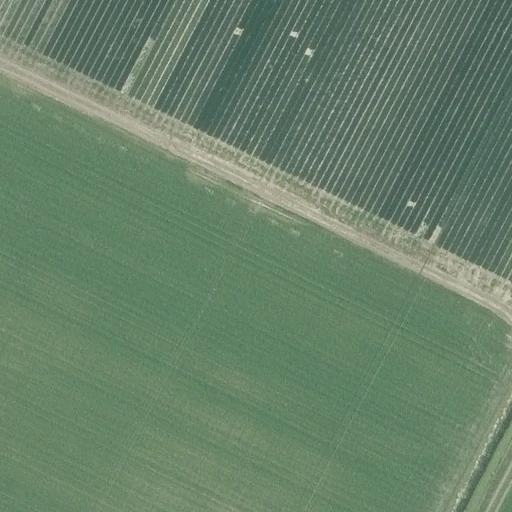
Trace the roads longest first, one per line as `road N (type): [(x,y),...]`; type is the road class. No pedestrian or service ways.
road 1 (track): [(511,314),(0,64)]
road 2 (track): [(448,511),(511,388)]
